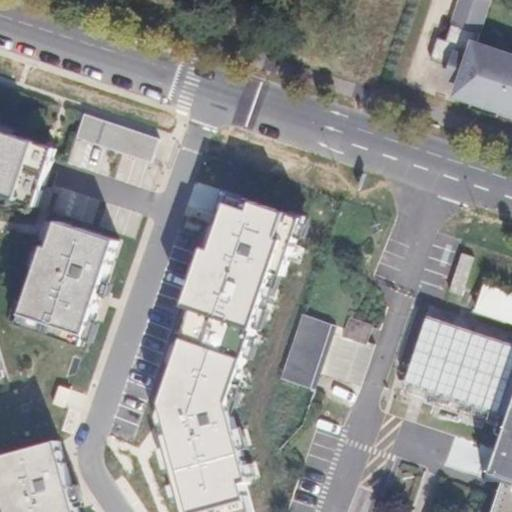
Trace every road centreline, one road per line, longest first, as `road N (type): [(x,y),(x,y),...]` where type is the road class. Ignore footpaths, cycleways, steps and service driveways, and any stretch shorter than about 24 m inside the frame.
road 1 (residential): [(215,84),(93,440),(90,461),(117,511)]
road 2 (tertiary): [(511,180),(215,84)]
road 3 (tertiary): [(215,84),(0,14)]
